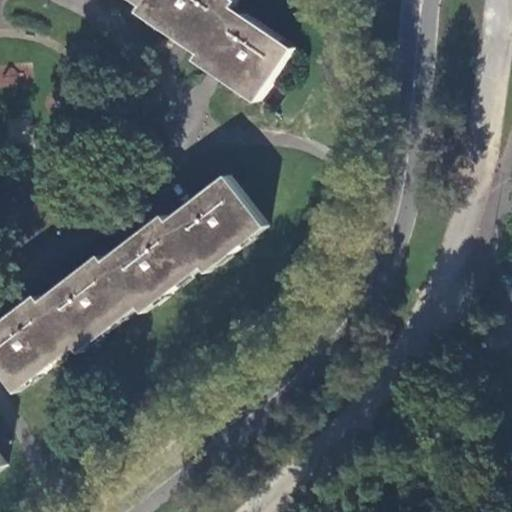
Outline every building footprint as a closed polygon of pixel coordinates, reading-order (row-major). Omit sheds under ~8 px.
[(276,82),(300,46),(238,5),(241,0),(142,0),(149,4),(145,9),(205,51),(201,56),(264,99),(276,82)] [(330,66),(300,46),(276,82),(291,92),(279,110),(294,120),(330,66)] [(0,329),(0,357),(26,391),(85,346),(89,352),(148,306),(152,311),(210,266),(214,271),(273,224),(233,174),(174,220),(169,214),(112,259),(107,254),(49,300),(45,294),(0,329)] [(357,511),(365,506),(319,438),(268,473),(218,511),(357,511)] [(0,474),(14,464),(0,445),(0,474)]
